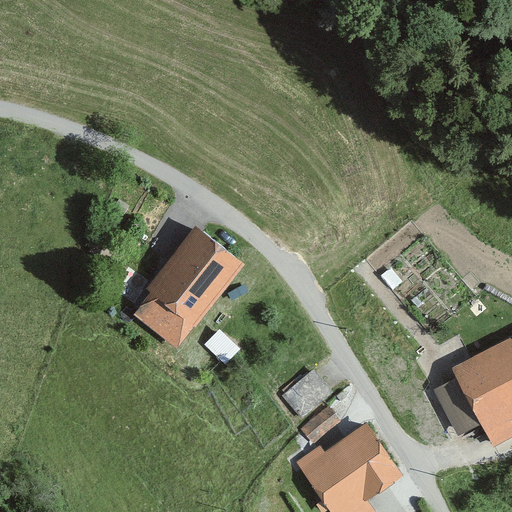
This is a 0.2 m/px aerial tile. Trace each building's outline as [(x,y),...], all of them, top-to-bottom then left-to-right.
[(242,267),(192,229),(144,292),(149,296),(132,318),(174,350),(191,328),(194,330),(242,267)] [(220,322),(205,342),(229,360),(244,340),(220,322)] [(511,416),(511,338),(452,371),(456,379),(433,391),(457,435),(480,423),(491,445),(511,434),(511,426),(508,419),(511,416)] [(316,364),(283,393),(304,417),(337,387),(316,364)] [(301,429),(312,442),(336,421),(325,408),(301,429)] [(402,474),(365,422),(324,451),(320,446),(295,463),(329,511),(372,511),(364,501),(402,474)]
